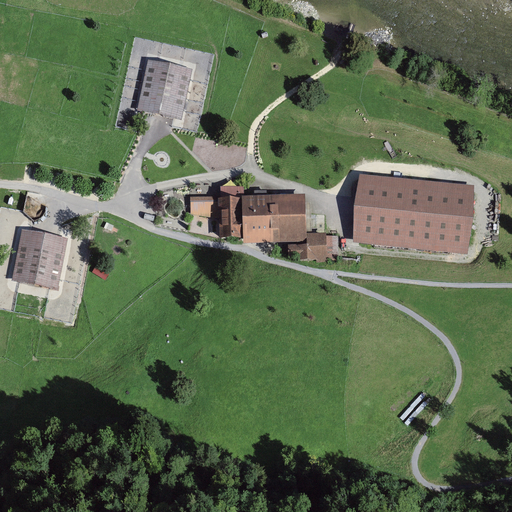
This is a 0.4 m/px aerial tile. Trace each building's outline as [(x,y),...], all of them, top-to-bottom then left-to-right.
[(193,72),(147,62),(136,112),(182,122),(193,72)] [(475,185),(360,174),(353,242),(469,253),(475,185)] [(245,245),(306,244),(306,194),(244,195),(244,187),(216,187),(216,198),(190,199),(191,216),(220,221),(221,240),(245,239),(245,245)] [(30,235),(20,233),(10,280),(58,290),(68,243),(30,235)] [(309,250),(290,250),(289,258),(343,259),(343,235),(310,235),(309,250)]
